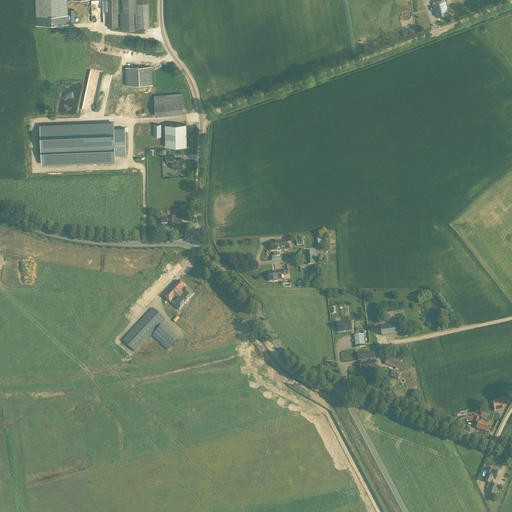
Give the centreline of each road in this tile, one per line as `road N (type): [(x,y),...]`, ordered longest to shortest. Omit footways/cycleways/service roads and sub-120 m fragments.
road 1 (unclassified): [(201,117),(511,1)]
road 2 (unclassified): [(345,392),(288,358),(250,303),(196,249)]
road 3 (unclassified): [(180,243),(79,239),(0,216)]
road 4 (unclassified): [(511,453),(345,392)]
road 5 (unclassified): [(405,511),(345,392)]
road 6 (unclassified): [(201,117),(190,80),(166,46),(160,0)]
